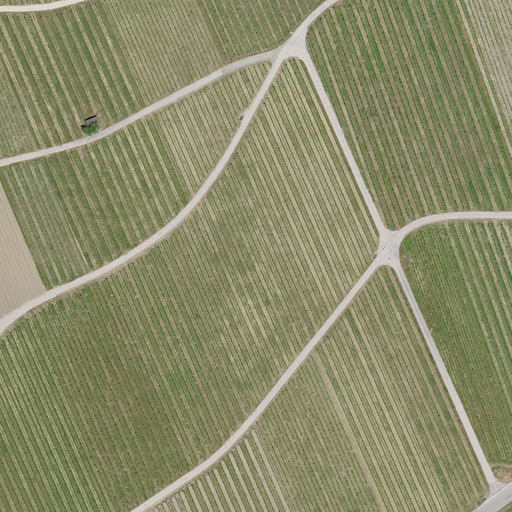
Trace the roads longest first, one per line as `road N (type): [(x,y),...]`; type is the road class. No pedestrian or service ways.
road 1 (track): [(0,162),(72,146),(288,46),(336,0)]
road 2 (track): [(128,511),(213,463),(388,246)]
road 3 (track): [(388,246),(500,499)]
road 4 (track): [(288,46),(305,61),(388,246)]
road 5 (track): [(388,246),(425,219),(511,214)]
